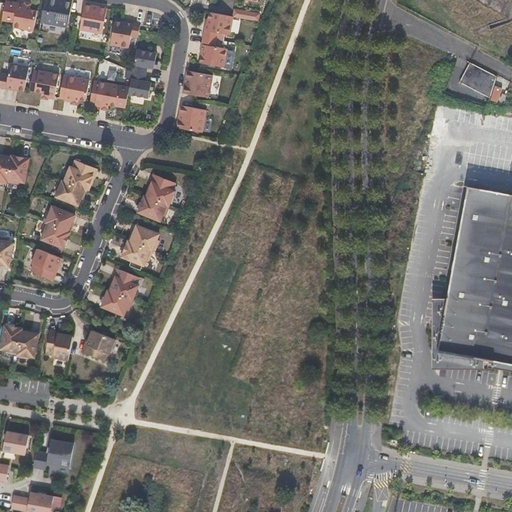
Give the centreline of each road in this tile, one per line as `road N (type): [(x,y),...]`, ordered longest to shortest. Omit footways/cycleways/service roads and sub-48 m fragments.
road 1 (tertiary): [(364,0),(350,63),(354,354),(348,435),(329,511)]
road 2 (tertiary): [(346,511),(367,425),(368,86),(382,0)]
road 3 (residential): [(0,293),(62,303),(75,293),(136,141)]
road 4 (residential): [(145,0),(166,6),(184,32),(167,122),(157,136),(136,141)]
road 5 (residential): [(0,116),(136,141)]
